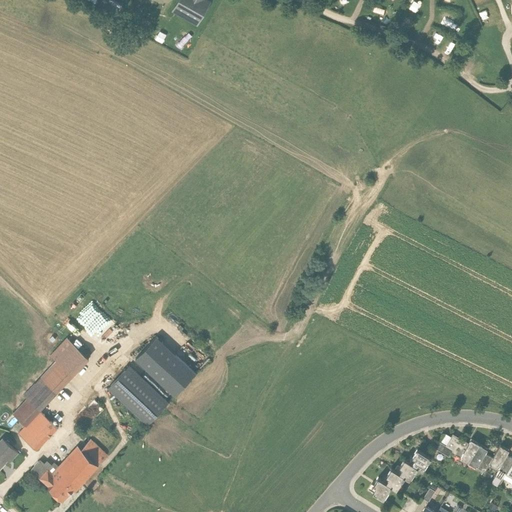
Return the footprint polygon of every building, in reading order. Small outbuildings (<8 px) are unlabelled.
[(180,0),(172,13),(197,28),(211,4),(207,1),(204,0),(180,0)] [(26,426),(41,410),(90,358),(67,337),(50,355),(56,360),(24,395),(27,398),(13,413),(26,425),(26,426)] [(174,396),(194,375),(156,338),(135,360),(174,396)] [(147,424),(168,402),(129,365),(109,387),(147,424)] [(59,427),(41,410),(26,426),(26,425),(19,433),(37,450),(59,427)] [(452,452),(468,461),(479,443),(471,439),(468,443),(453,434),(446,445),(453,450),(452,452)] [(0,466),(7,458),(10,461),(19,452),(4,437),(0,440),(0,466)] [(71,494),(78,487),(99,465),(98,464),(108,454),(91,439),(82,449),(78,445),(53,473),(39,461),(35,466),(31,470),(40,479),(40,478),(48,485),(48,486),(62,499),(69,492),(71,494)] [(435,448),(444,453),(449,457),(452,452),(453,450),(446,445),(439,441),(435,448)] [(485,472),(490,463),(489,463),(493,457),(485,453),(487,448),(479,443),(468,461),(485,472)] [(502,479),(506,472),(511,461),(511,457),(506,454),(509,449),(500,444),(493,457),(489,463),(490,463),(499,469),(495,476),(492,482),(498,486),(502,479)] [(415,458),(412,463),(417,466),(422,469),(425,465),(430,456),(417,448),(412,456),(415,458)] [(417,466),(412,463),(404,458),(399,465),(402,467),(399,472),(405,476),(404,476),(409,479),(417,466)] [(389,477),(386,482),(391,485),(396,488),(404,476),(405,476),(399,472),(391,467),(386,475),(389,477)] [(391,485),(386,482),(378,477),(373,484),(376,486),(373,492),(383,498),(391,485)] [(435,491),(430,487),(423,498),(428,501),(435,491)] [(407,511),(414,500),(409,496),(402,508),(407,511)] [(407,511),(408,511),(413,511),(419,503),(414,500),(407,511)] [(492,501),(489,506),(495,511),(499,506),(492,501)]
